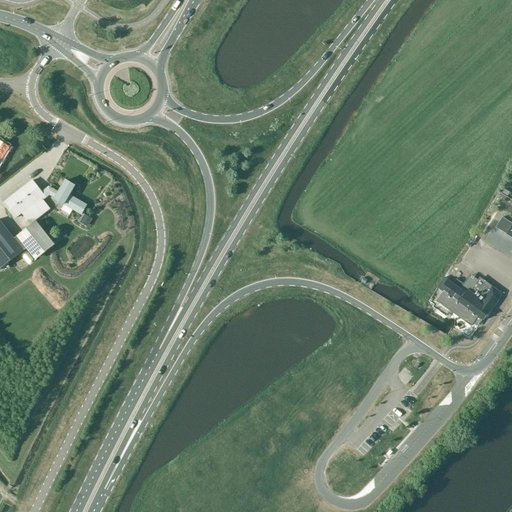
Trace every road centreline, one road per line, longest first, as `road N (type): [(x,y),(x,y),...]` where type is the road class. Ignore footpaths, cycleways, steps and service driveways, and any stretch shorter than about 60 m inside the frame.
road 1 (primary): [(104,481),(226,255),(394,0)]
road 2 (primary): [(104,481),(208,320),(258,286),(296,282),(337,293),(468,372)]
road 3 (unclassified): [(57,124),(140,178),(156,207),(161,244),(143,297),(34,511)]
road 4 (primary): [(382,0),(260,181),(164,345)]
road 5 (primary): [(371,0),(305,80),(270,108),(205,119),(162,96)]
road 6 (primary): [(149,116),(192,146),(211,194),(204,243),(164,345)]
road 7 (primary): [(164,345),(78,511)]
